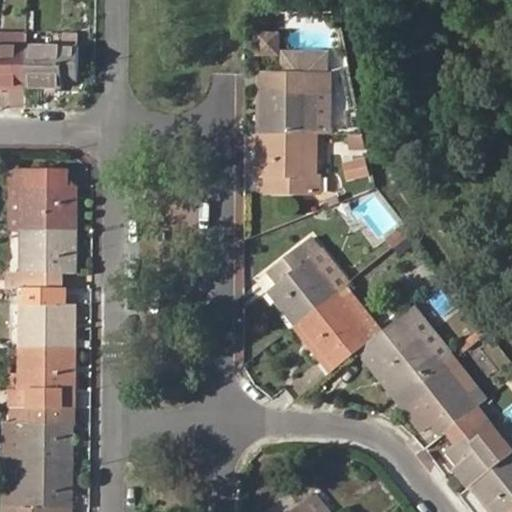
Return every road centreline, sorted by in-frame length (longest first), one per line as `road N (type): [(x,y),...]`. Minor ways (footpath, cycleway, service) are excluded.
road 1 (residential): [(115,129),(106,419)]
road 2 (residential): [(235,132),(233,419)]
road 3 (residential): [(233,419),(371,434),(420,470),(453,511)]
road 4 (residential): [(119,0),(115,129)]
road 5 (residential): [(106,419),(233,419)]
road 6 (residential): [(235,132),(115,129)]
